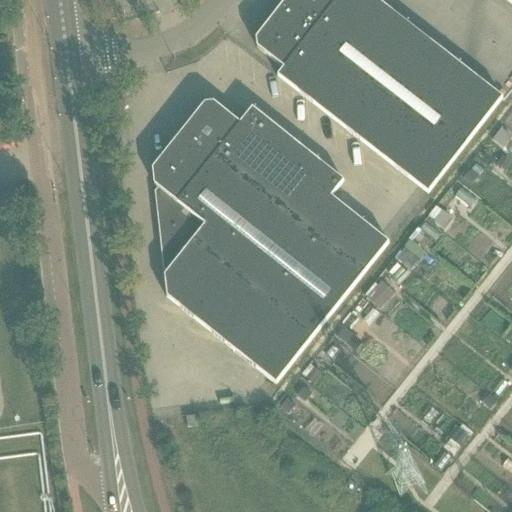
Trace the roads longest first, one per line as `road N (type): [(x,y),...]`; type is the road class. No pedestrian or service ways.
road 1 (unclassified): [(18,0),(66,408),(111,442)]
road 2 (tertiary): [(111,442),(68,64)]
road 3 (unclassified): [(68,64),(192,41),(224,0)]
